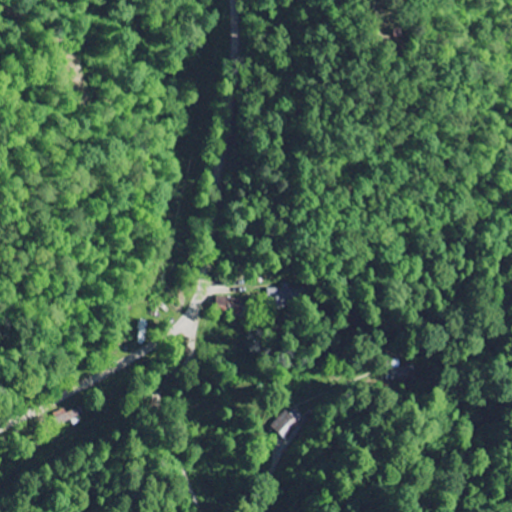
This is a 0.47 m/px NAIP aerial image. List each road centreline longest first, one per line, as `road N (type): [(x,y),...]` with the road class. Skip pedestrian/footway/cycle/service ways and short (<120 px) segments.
road 1 (residential): [(133,356),(184,322),(204,281),(228,107),(201,0)]
road 2 (residential): [(114,511),(144,422),(133,356)]
road 3 (residential): [(0,430),(133,356)]
